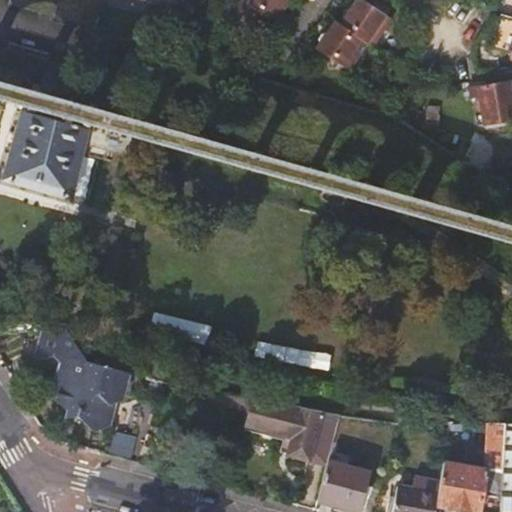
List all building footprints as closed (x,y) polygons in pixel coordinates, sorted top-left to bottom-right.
[(8,0),(7,3),(96,30),(103,0),(8,0)] [(103,0),(96,30),(177,53),(195,0),(103,0)] [(241,0),(226,23),(254,41),(277,6),(282,9),(287,9),(291,4),(290,0),(241,0)] [(386,14),(389,8),(376,0),(375,0),(372,5),(363,0),(355,0),(350,9),(345,10),(342,15),(343,18),(339,23),(334,20),(325,33),(322,33),(318,39),(318,44),(312,51),(345,74),(347,70),(349,70),(367,43),(372,46),(392,18),(386,14)] [(0,62),(0,79),(34,89),(36,82),(45,84),(43,91),(87,104),(91,89),(0,62)] [(511,108),(511,94),(510,81),(468,87),(470,96),(479,95),(484,123),(507,119),(507,110),(511,108)] [(90,130),(23,112),(4,181),(74,201),(90,130)] [(355,176),(332,170),(325,192),(349,199),(355,176)] [(71,344),(94,350),(96,347),(79,321),(64,327),(64,328),(71,344)] [(64,328),(40,330),(39,332),(41,334),(37,352),(34,354),(33,356),(37,361),(57,356),(64,361),(62,369),(59,370),(58,372),(59,372),(58,380),(56,381),(55,384),(61,389),(59,398),(57,399),(57,400),(71,411),(69,416),(67,417),(67,419),(83,414),(90,421),(89,426),(94,431),(103,428),(105,421),(104,419),(107,404),(113,402),(117,386),(123,388),(128,372),(72,357),(72,351),(71,351),(72,348),(74,348),(71,344),(64,328)] [(331,369),(334,353),(260,337),(257,353),(331,369)] [(93,354),(94,350),(71,344),(74,348),(93,354)] [(327,460),(340,413),(254,398),(247,423),(286,435),(283,446),(290,448),(289,452),(327,463),(327,460)] [(461,441),(464,421),(450,421),(447,439),(461,441)] [(511,511),(511,421),(506,422),(500,511),(511,511)] [(487,511),(500,511),(506,422),(489,422),(485,468),(443,461),(440,481),(436,503),(487,511)] [(327,463),(317,500),(359,511),(369,471),(327,460),(327,463)] [(434,511),(436,503),(440,481),(415,476),(412,487),(397,485),(392,511),(434,511)]
